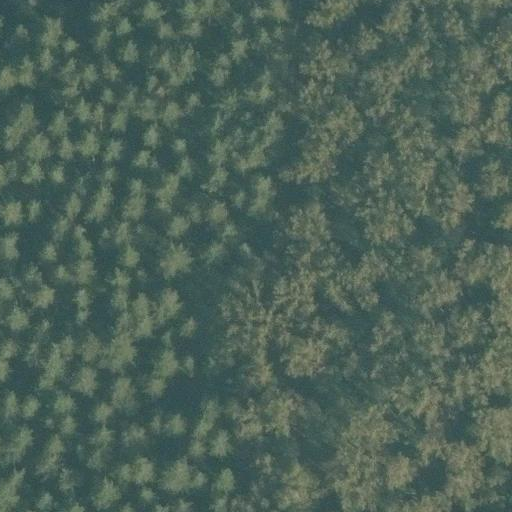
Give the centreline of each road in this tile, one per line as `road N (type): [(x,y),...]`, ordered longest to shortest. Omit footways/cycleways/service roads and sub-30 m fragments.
road 1 (track): [(316,511),(269,276),(301,0)]
road 2 (track): [(236,511),(259,330),(263,313),(273,309)]
